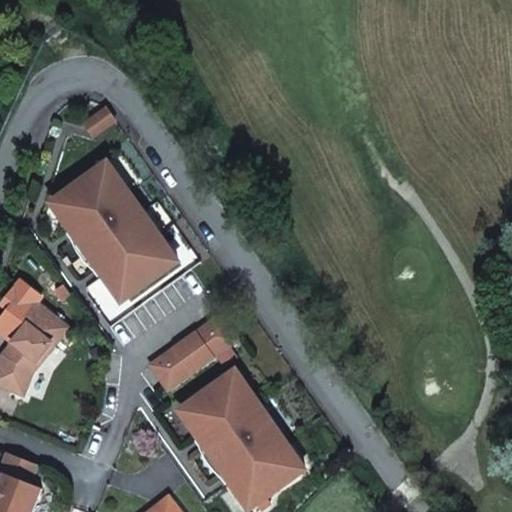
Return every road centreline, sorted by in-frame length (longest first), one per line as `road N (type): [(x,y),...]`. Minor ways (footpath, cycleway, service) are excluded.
road 1 (residential): [(0,186),(21,126),(54,83),(107,78),(425,511)]
road 2 (residential): [(0,433),(97,476),(122,359)]
